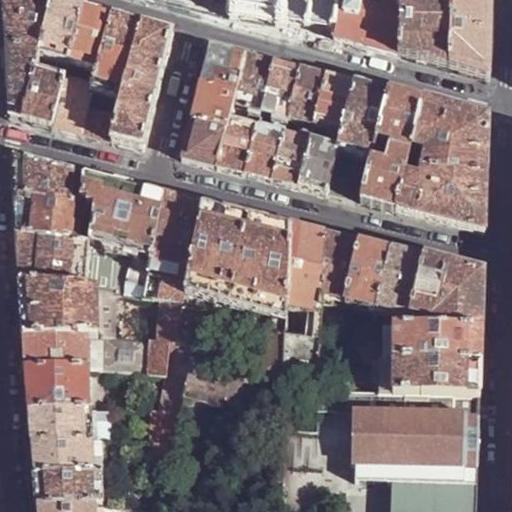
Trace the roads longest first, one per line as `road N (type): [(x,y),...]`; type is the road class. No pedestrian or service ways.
road 1 (residential): [(503,260),(158,177)]
road 2 (residential): [(196,29),(508,108)]
road 3 (residential): [(496,511),(503,260)]
road 4 (residential): [(0,303),(16,511)]
road 5 (residential): [(158,177),(0,140)]
road 6 (residential): [(158,177),(196,29)]
road 7 (residential): [(503,260),(508,108)]
